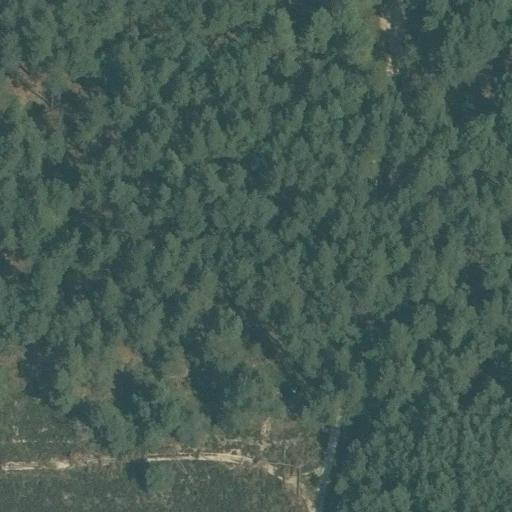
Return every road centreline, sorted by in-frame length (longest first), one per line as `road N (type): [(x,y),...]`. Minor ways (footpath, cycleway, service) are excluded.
road 1 (track): [(399,0),(315,511)]
road 2 (unknown): [(317,504),(280,470),(237,458),(0,464)]
